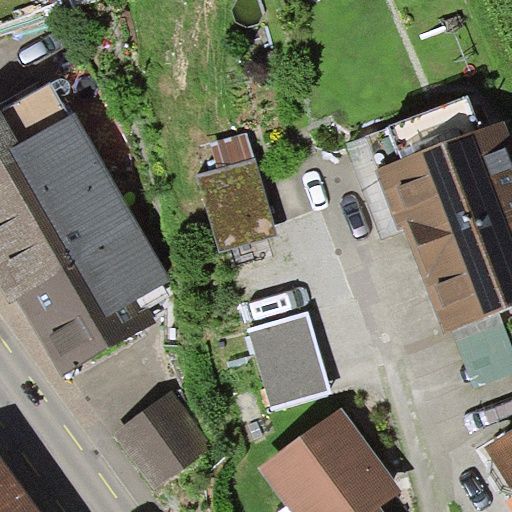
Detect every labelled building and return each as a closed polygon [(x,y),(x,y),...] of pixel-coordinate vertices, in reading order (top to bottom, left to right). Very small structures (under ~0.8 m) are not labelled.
[(171,287),(74,119),(40,139),(19,103),(0,113),(0,294),(8,308),(17,303),(61,381),(156,327),(143,303),(171,287)] [(511,144),(505,127),(376,176),(400,238),(404,237),(409,249),(445,342),(456,338),(501,320),(511,316),(511,144)] [(211,145),(219,173),(256,162),(247,134),(211,145)] [(219,173),(199,179),(221,254),(278,238),(256,162),(219,173)] [(311,313),(249,331),(272,413),(334,395),(311,313)] [(511,372),(511,347),(501,320),(456,338),(475,387),(511,372)] [(169,395),(113,437),(152,489),(209,448),(169,395)] [(375,457),(342,413),(260,473),(289,511),(379,511),(381,511),(403,495),(375,457)] [(511,438),(484,455),(511,499),(511,438)] [(37,511),(0,460),(0,511),(37,511)]
